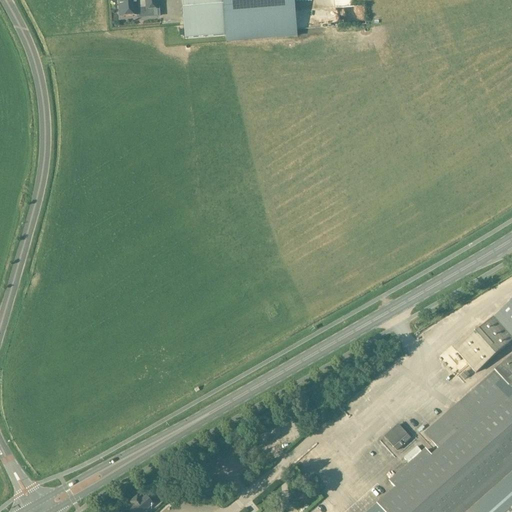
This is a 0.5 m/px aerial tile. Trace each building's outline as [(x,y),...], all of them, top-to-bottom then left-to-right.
[(118,0),(120,18),(138,17),(137,7),(146,7),(146,10),(159,9),(158,0),(118,0)] [(296,37),(296,30),(293,0),(181,0),(185,39),(226,36),(226,42),(296,37)] [(511,511),(511,301),(455,352),(476,374),(511,341),(511,356),(424,434),(439,450),(431,457),(425,450),(389,483),(394,489),(368,511),(511,511)] [(398,425),(384,437),(396,451),(410,439),(398,425)] [(308,477),(326,459),(316,449),(313,452),(309,449),(294,463),(308,477)] [(134,508),(129,511),(144,511),(152,506),(146,498),(141,503),(137,498),(131,504),(134,508)]
